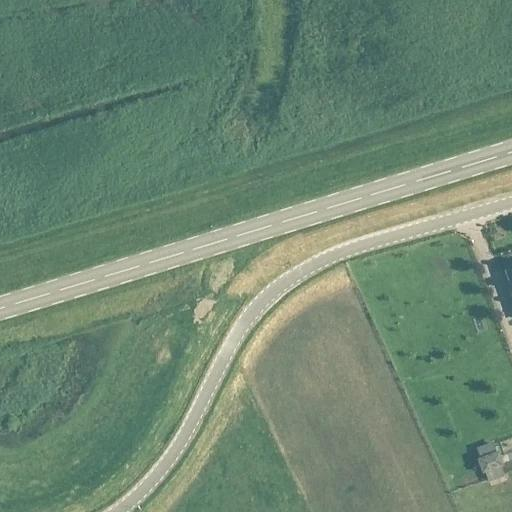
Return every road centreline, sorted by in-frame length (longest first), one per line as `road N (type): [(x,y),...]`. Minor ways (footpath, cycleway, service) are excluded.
road 1 (secondary): [(0,303),(511,148)]
road 2 (unclassified): [(119,511),(166,464),(233,338),(281,284),(337,254),(511,202)]
